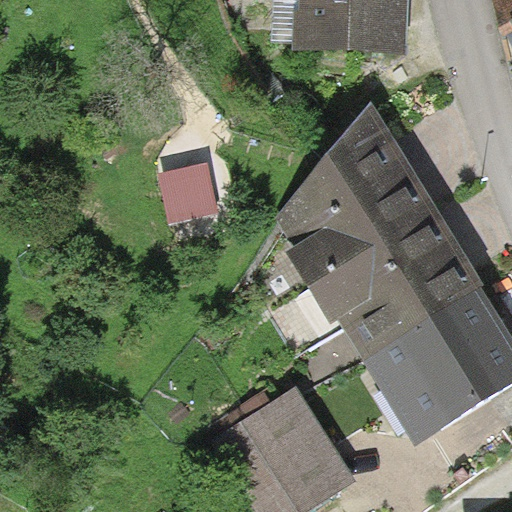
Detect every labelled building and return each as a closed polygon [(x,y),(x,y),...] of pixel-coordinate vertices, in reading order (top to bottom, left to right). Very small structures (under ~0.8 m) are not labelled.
[(296,0),(294,55),(406,60),(408,0),(296,0)] [(511,0),(491,0),(501,29),(511,23),(511,22),(511,0)] [(287,255),(308,292),(438,214),(398,145),(373,105),(277,217),(296,250),(287,255)] [(438,214),(308,292),(331,329),(339,324),(358,355),(480,282),(438,214)] [(358,355),(353,358),(415,458),(511,398),(511,334),(480,282),(358,355)] [(309,511),(353,486),(295,391),(214,440),(258,511),(309,511)]
